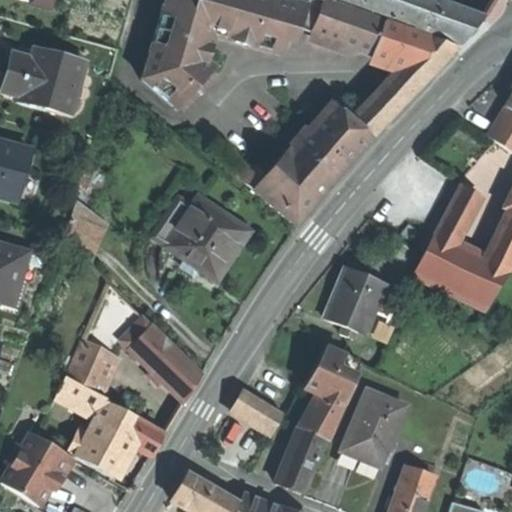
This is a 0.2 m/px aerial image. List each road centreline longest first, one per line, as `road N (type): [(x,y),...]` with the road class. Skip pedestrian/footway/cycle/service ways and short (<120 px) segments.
road 1 (secondary): [(180,458),(319,237),(485,55),(511,43)]
road 2 (residential): [(180,458),(315,511)]
